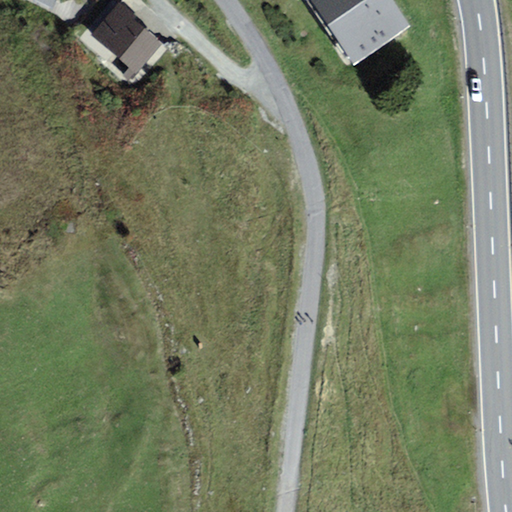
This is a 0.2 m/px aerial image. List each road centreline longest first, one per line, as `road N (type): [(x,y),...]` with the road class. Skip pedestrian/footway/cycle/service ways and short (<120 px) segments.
road 1 (primary): [(506,511),(476,0)]
road 2 (track): [(287,511),(317,245),(308,153),(286,99)]
road 3 (track): [(286,99),(236,73),(158,0)]
